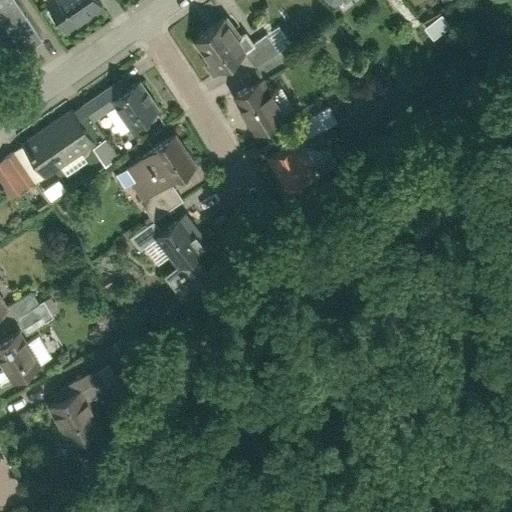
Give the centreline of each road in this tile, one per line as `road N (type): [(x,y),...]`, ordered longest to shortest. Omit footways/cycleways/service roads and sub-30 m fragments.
road 1 (residential): [(148,25),(245,181)]
road 2 (residential): [(148,25),(0,125)]
